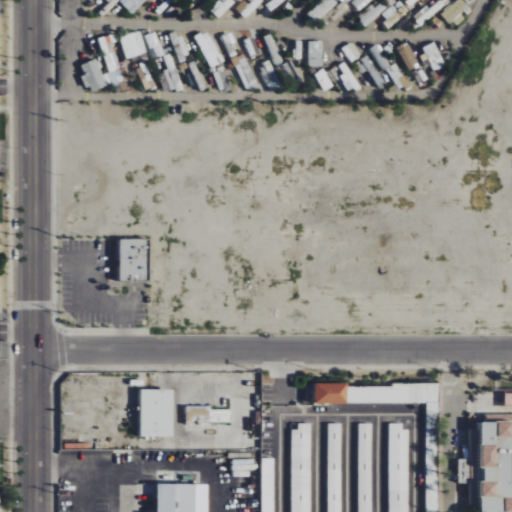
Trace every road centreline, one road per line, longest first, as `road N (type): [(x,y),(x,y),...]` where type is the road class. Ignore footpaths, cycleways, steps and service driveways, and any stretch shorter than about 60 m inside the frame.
road 1 (residential): [(68,0),(70,92),(421,93),(460,25)]
road 2 (tertiary): [(31,0),(28,511)]
road 3 (residential): [(31,349),(511,345)]
road 4 (residential): [(70,20),(460,25),(475,0)]
